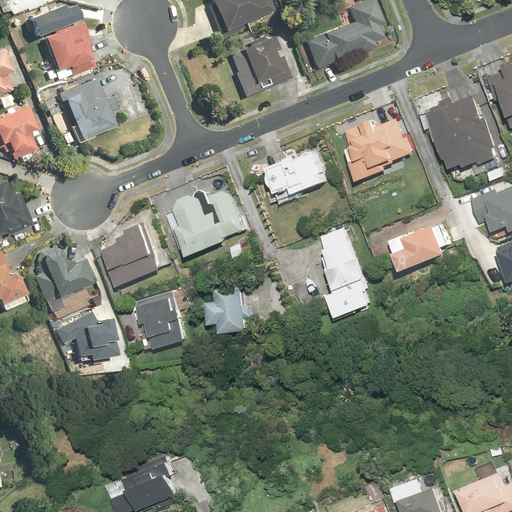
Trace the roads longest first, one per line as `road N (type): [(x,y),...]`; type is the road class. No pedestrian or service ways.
road 1 (residential): [(197,150),(439,49)]
road 2 (unknown): [(396,67),(460,224)]
road 3 (residential): [(147,22),(197,150)]
road 4 (residential): [(79,198),(197,150)]
